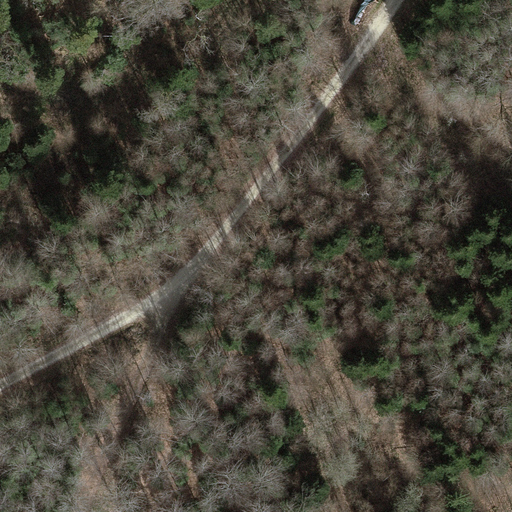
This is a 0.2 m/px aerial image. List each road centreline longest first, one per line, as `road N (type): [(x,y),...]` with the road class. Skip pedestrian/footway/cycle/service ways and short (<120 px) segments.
road 1 (track): [(176,279),(259,188),(386,0)]
road 2 (track): [(81,511),(176,279)]
road 3 (track): [(176,279),(0,389)]
